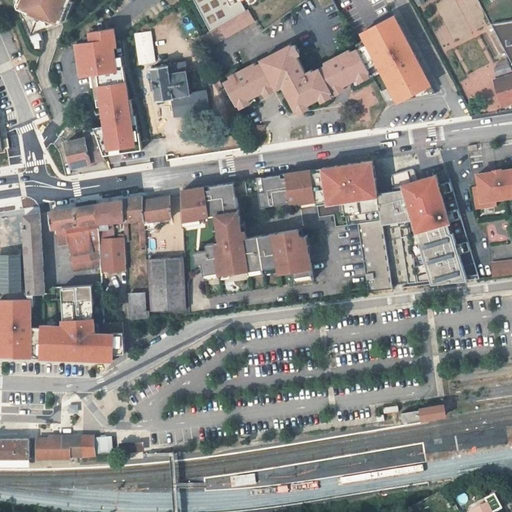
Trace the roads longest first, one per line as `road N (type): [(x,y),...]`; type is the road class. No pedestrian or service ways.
road 1 (residential): [(59,384),(99,384),(207,324),(511,285)]
road 2 (primary): [(511,124),(83,188)]
road 3 (unknown): [(292,157),(306,209),(338,246),(340,292),(227,312)]
road 4 (residential): [(0,62),(25,122),(35,176)]
